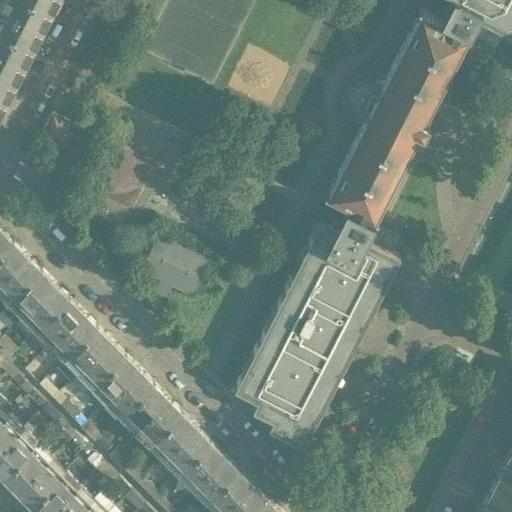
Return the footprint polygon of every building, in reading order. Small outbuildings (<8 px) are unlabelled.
[(51,5),(40,0),(0,0),(0,1),(42,23),(51,5)] [(511,0),(447,0),(439,16),(468,31),(470,28),(492,40),(499,26),(511,32),(511,29),(511,0)] [(42,23),(0,1),(0,24),(32,42),(42,23)] [(324,190),(320,198),(341,210),(344,204),(373,218),(375,219),(376,217),(374,216),(415,135),(416,134),(418,129),(419,129),(416,127),(420,119),(423,121),(423,120),(425,115),(426,114),(467,33),(469,34),(470,32),(468,31),(439,16),(418,5),(418,6),(417,8),(419,9),(386,73),(380,83),(377,81),(373,80),(369,79),(365,80),(360,81),(357,83),(354,86),(350,93),(350,97),(350,101),(351,105),(353,109),(356,112),(360,114),(364,116),(359,126),(326,191),(324,190)] [(32,42),(0,24),(0,46),(23,59),(32,42)] [(23,59),(0,46),(0,67),(15,76),(23,59)] [(15,76),(0,67),(0,90),(6,94),(15,76)] [(52,110),(39,135),(53,142),(59,145),(64,148),(77,122),(72,120),(54,111),(52,110)] [(240,370),(233,385),(234,386),(255,397),(251,406),(271,416),(267,424),(302,442),(309,428),(304,425),(309,415),(314,405),(319,408),(333,380),(328,378),(333,368),(338,358),(343,361),(357,333),(352,331),(357,321),(362,311),(367,314),(381,286),(376,284),(381,274),(386,264),(391,267),(399,252),(387,246),(394,233),(371,221),(373,218),(344,204),(341,210),(332,226),(323,221),(323,222),(318,232),(312,230),(298,257),(304,259),(299,269),(294,279),(288,276),(274,304),(280,307),(275,317),(270,326),(264,323),(250,351),(256,354),(251,363),(246,373),(240,370)] [(0,247),(11,236),(0,225),(0,247)] [(157,231),(140,265),(159,276),(154,287),(165,292),(171,281),(190,291),(208,257),(157,231)] [(0,276),(26,251),(11,236),(0,247),(0,276)] [(26,251),(0,276),(0,291),(6,298),(40,265),(26,251)] [(40,265),(6,298),(20,313),(54,279),(40,265)] [(54,279),(20,313),(34,327),(68,293),(54,279)] [(68,293),(34,327),(48,341),(82,308),(68,293)] [(82,308),(48,341),(63,356),(96,322),(82,308)] [(96,322),(63,356),(76,369),(110,336),(96,322)] [(0,340),(24,366),(29,361),(0,331),(0,340)] [(110,336),(76,369),(90,384),(124,350),(110,336)] [(124,350),(90,384),(105,398),(138,365),(124,350)] [(0,352),(0,363),(20,384),(19,384),(40,405),(88,453),(85,456),(108,479),(116,471),(33,387),(0,352)] [(138,365),(105,398),(118,412),(152,379),(138,365)] [(44,374),(38,380),(52,394),(58,388),(44,374)] [(152,379),(118,412),(133,426),(166,393),(152,379)] [(53,394),(52,395),(61,403),(67,397),(58,389),(53,394)] [(0,415),(8,408),(12,404),(0,392),(0,415)] [(166,393),(133,426),(147,441),(180,407),(166,393)] [(180,407),(147,441),(161,455),(194,421),(180,407)] [(8,408),(0,415),(0,443),(22,422),(8,408)] [(86,416),(79,423),(93,436),(99,431),(100,430),(87,416),(86,416)] [(194,421),(161,455),(175,469),(208,436),(194,421)] [(22,422),(0,443),(0,469),(1,471),(37,436),(22,422)] [(99,431),(93,436),(94,438),(106,450),(112,443),(102,433),(99,431)] [(37,436),(1,471),(15,485),(50,450),(37,436)] [(208,436),(175,469),(189,483),(222,450),(208,436)] [(118,442),(108,451),(123,467),(124,466),(129,460),(132,457),(131,455),(118,442)] [(511,451),(507,449),(497,468),(511,475),(511,451)] [(50,450),(15,485),(30,499),(65,465),(50,450)] [(222,450),(189,483),(203,497),(236,464),(222,450)] [(181,511),(129,460),(124,466),(169,511),(181,511)] [(236,464),(203,497),(217,511),(251,479),(236,464)] [(65,465),(30,499),(41,511),(45,511),(79,479),(65,465)] [(511,475),(497,468),(487,488),(511,500),(511,475)] [(156,511),(130,486),(131,485),(123,477),(122,478),(117,472),(112,477),(117,482),(113,486),(122,494),(123,493),(132,502),(134,500),(145,511),(156,511)] [(79,479),(45,511),(73,511),(93,493),(79,479)] [(251,479),(217,511),(245,511),(265,493),(251,479)] [(511,511),(511,500),(487,488),(477,507),(486,511),(511,511)] [(93,493),(73,511),(102,511),(107,508),(93,493)] [(265,493),(245,511),(273,511),(279,507),(265,493)]
